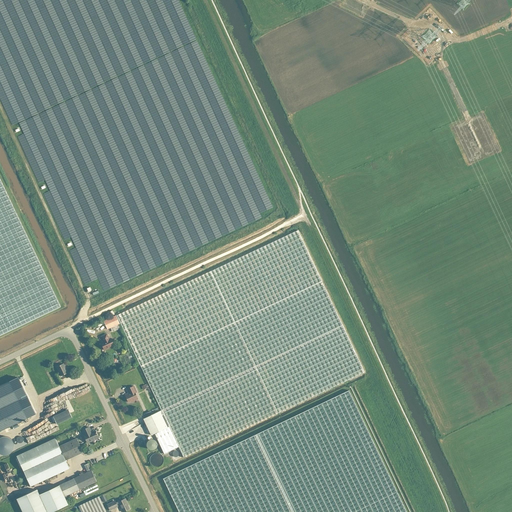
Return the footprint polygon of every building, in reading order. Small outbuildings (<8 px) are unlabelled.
[(0,183),(0,335),(60,307),(0,183)] [(322,282),(298,231),(298,230),(292,233),(116,315),(141,367),(159,407),(161,410),(150,416),(143,419),(151,436),(154,434),(164,454),(178,447),(183,458),(278,414),(364,373),(322,282)] [(119,324),(115,316),(103,321),(106,330),(119,324)] [(91,327),(87,328),(90,335),(97,332),(95,327),(91,328),(91,327)] [(106,334),(101,337),(103,342),(101,343),(104,350),(114,346),(111,338),(109,339),(106,334)] [(61,376),(68,373),(63,364),(56,367),(61,376)] [(0,430),(26,418),(9,382),(0,386),(0,430)] [(125,395),(128,402),(134,400),(134,401),(138,399),(135,393),(136,392),(133,386),(126,389),(128,393),(125,395)] [(406,511),(348,390),(163,479),(178,511),(406,511)] [(53,416),(57,424),(72,418),(68,409),(53,416)] [(91,432),(90,432),(89,432),(87,428),(82,430),(84,435),(84,436),(87,443),(98,438),(96,433),(97,433),(96,432),(96,433),(95,431),(91,432)] [(76,438),(59,447),(55,438),(16,456),(30,487),(69,469),(65,461),(83,452),(76,438)] [(91,471),(59,485),(39,495),(37,490),(16,499),(22,511),(51,511),(68,505),(64,497),(96,482),(91,471)] [(78,506),(80,511),(105,511),(99,496),(78,506)] [(118,502),(118,503),(116,504),(115,501),(107,505),(110,510),(117,507),(117,506),(119,505),(122,511),(123,511),(129,509),(125,499),(118,502)]
